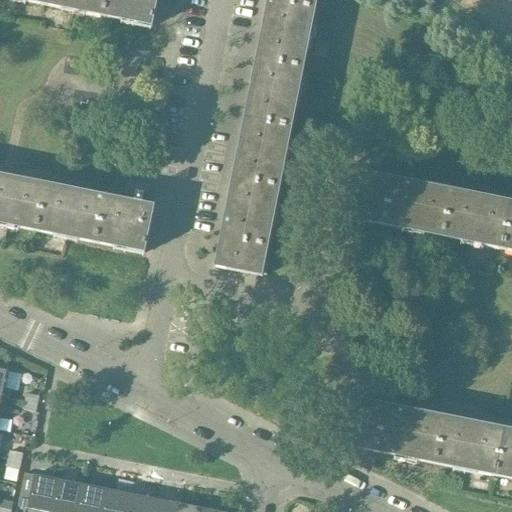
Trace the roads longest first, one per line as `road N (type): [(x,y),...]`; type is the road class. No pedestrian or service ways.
road 1 (residential): [(135,393),(151,356),(222,0)]
road 2 (residential): [(277,466),(135,393)]
road 3 (residential): [(135,393),(0,326)]
